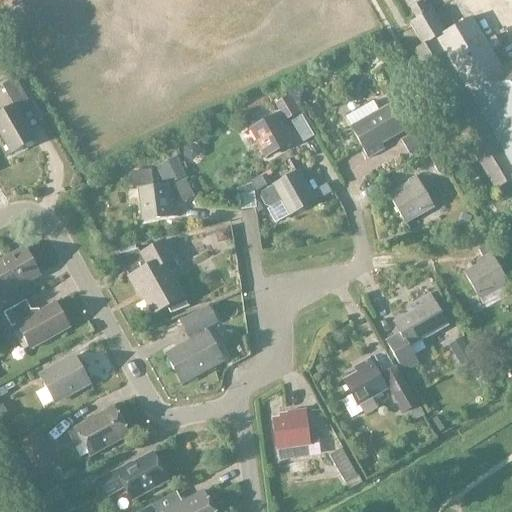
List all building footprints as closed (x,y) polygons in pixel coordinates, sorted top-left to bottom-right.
[(402,0),(408,9),(409,9),(415,19),(407,24),(420,46),(411,51),(493,190),(511,178),(511,63),(501,70),(470,18),(444,33),(431,10),(425,13),(419,3),(424,0),(402,0)] [(370,37),(375,47),(382,43),(377,34),(370,37)] [(30,109),(18,88),(13,79),(1,85),(13,107),(0,113),(0,137),(10,155),(33,141),(19,116),(30,109)] [(286,97),(274,104),(284,122),(296,114),(286,97)] [(360,149),(367,160),(383,150),(379,144),(409,128),(395,103),(350,128),(361,148),(360,149)] [(274,116),(249,131),(265,158),(285,147),(296,141),(291,133),(285,136),(274,116)] [(399,142),(407,157),(428,145),(420,131),(399,142)] [(436,153),(428,157),(437,174),(445,169),(436,153)] [(175,158),(154,168),(163,187),(165,186),(165,187),(184,177),(175,158)] [(163,187),(152,188),(149,170),(129,172),(131,192),(137,191),(141,221),(164,218),(164,219),(177,217),(176,208),(172,209),(171,201),(167,202),(165,187),(165,186),(163,187)] [(261,194),(259,198),(264,207),(269,208),(280,202),(288,216),(327,194),(323,186),(312,192),(307,183),(303,185),(297,174),(261,194)] [(431,208),(426,200),(419,188),(420,188),(414,177),(406,181),(410,187),(389,199),(403,224),(429,209),(431,208)] [(206,242),(224,240),(221,220),(204,222),(206,242)] [(127,277),(137,294),(141,292),(145,298),(142,299),(151,315),(165,307),(169,314),(185,305),(163,265),(173,259),(162,241),(138,255),(145,268),(127,277)] [(0,310),(22,299),(16,288),(38,276),(23,249),(0,261),(0,282),(2,286),(0,286),(0,310)] [(484,262),(463,274),(478,299),(505,283),(494,263),(488,252),(481,256),(484,262)] [(407,348),(445,326),(432,302),(428,294),(408,306),(412,312),(392,323),(398,334),(384,342),(402,374),(417,365),(407,348)] [(2,315),(0,315),(0,318),(3,324),(6,322),(10,328),(15,325),(29,350),(67,329),(53,304),(32,316),(24,302),(2,314),(2,315)] [(189,342),(164,356),(180,384),(221,362),(203,329),(215,322),(207,308),(178,323),(188,341),(189,341),(189,342)] [(447,346),(459,366),(472,359),(460,338),(447,346)] [(73,357),(38,377),(53,404),(88,384),(73,357)] [(384,390),(384,389),(388,388),(402,413),(416,405),(394,367),(380,375),(381,376),(377,378),(373,371),(374,370),(368,359),(353,367),(357,373),(343,381),(351,395),(340,401),(350,419),(360,413),(357,406),(384,390)] [(0,425),(9,421),(1,406),(0,406),(0,425)] [(73,430),(66,434),(74,448),(81,444),(89,457),(127,436),(112,408),(73,430)] [(288,419),(272,421),(276,449),(318,444),(317,432),(305,433),(304,422),(305,422),(303,410),(287,412),(288,419)] [(60,424),(44,430),(51,448),(67,442),(60,424)] [(37,434),(19,444),(3,452),(7,459),(6,460),(17,479),(26,474),(16,455),(23,451),(35,472),(52,462),(37,434)] [(356,477),(340,449),(328,456),(343,484),(356,477)] [(123,468),(92,484),(101,500),(123,488),(130,502),(166,482),(151,454),(124,469),(123,468)] [(59,492),(35,505),(39,511),(51,511),(66,504),(59,492)] [(212,511),(201,492),(164,511),(212,511)]
